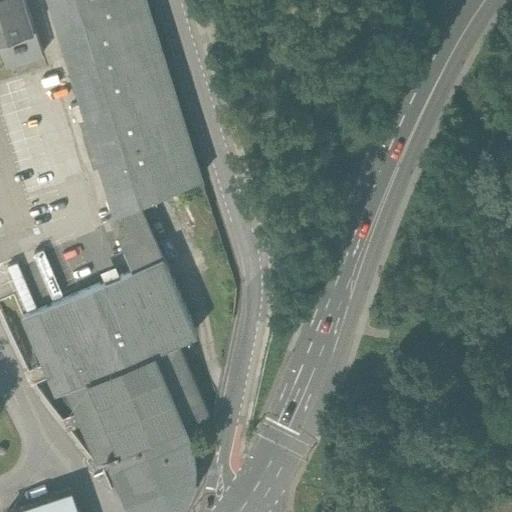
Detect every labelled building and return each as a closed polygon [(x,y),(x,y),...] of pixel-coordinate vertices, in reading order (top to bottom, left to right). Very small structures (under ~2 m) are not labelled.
[(0,0),(0,42),(7,62),(43,51),(26,0),(0,0)] [(48,0),(115,209),(140,199),(203,171),(148,0),(48,0)] [(115,209),(109,212),(132,267),(164,254),(140,199),(115,209)] [(197,332),(164,254),(132,267),(21,314),(54,392),(64,388),(96,463),(107,458),(126,502),(131,511),(177,511),(184,506),(190,495),(195,481),(196,470),(196,452),(192,436),(187,423),(210,414),(178,340),(197,332)] [(486,479),(472,485),(476,494),(489,488),(486,479)] [(3,511),(80,511),(79,509),(71,487),(3,511)]
